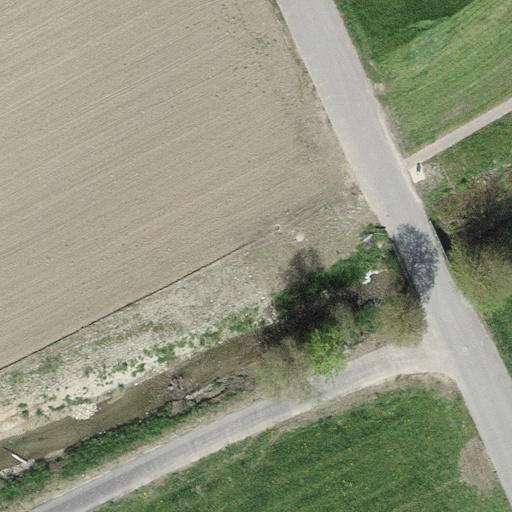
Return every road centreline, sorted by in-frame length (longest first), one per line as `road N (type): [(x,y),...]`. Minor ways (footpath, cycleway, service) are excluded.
road 1 (residential): [(511,448),(310,0)]
road 2 (track): [(390,175),(332,217),(0,396)]
road 3 (track): [(51,511),(453,319)]
